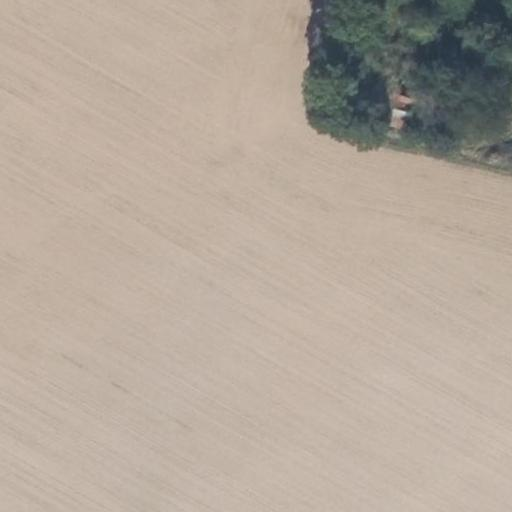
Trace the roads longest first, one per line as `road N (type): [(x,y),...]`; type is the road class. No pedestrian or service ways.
road 1 (residential): [(181,393),(361,56),(374,0)]
road 2 (residential): [(351,511),(307,472),(181,393)]
road 3 (residential): [(181,393),(103,372),(0,363)]
